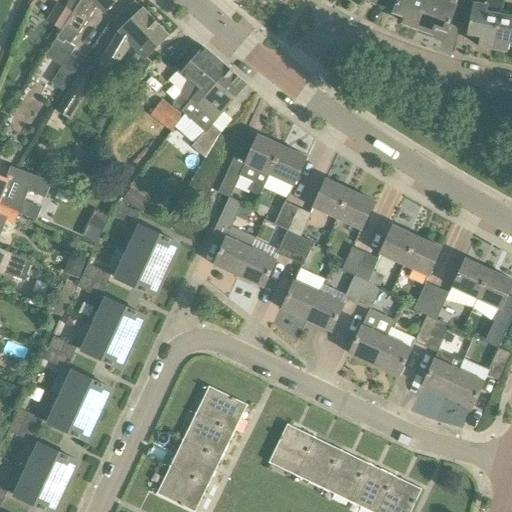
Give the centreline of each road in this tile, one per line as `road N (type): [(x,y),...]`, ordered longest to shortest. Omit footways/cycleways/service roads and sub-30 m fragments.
road 1 (residential): [(98,511),(155,380),(172,350),(187,343),(204,342),(510,466)]
road 2 (residential): [(511,223),(281,81)]
road 3 (residential): [(511,86),(340,37),(305,48),(281,81)]
road 4 (residential): [(281,81),(187,0)]
